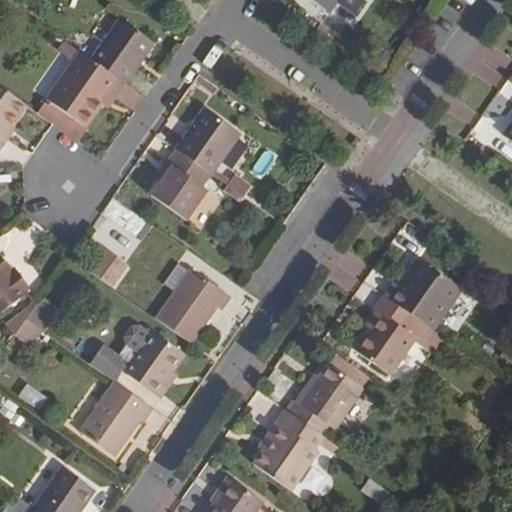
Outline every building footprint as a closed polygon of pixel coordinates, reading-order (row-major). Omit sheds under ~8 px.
[(348,25),(365,2),(366,0),(309,0),(330,14),(348,25)] [(154,44),(120,20),(91,60),(125,83),(154,44)] [(75,141),(86,126),(102,104),(100,103),(109,90),(116,96),(125,83),(91,60),(64,41),(56,53),(73,65),(47,101),(38,115),(53,125),(75,141)] [(381,53),(368,71),(383,82),(396,63),(381,53)] [(146,98),(125,83),(116,96),(114,99),(134,114),(146,98)] [(0,148),(4,143),(1,140),(12,126),(27,107),(0,87),(0,148)] [(116,96),(109,90),(100,103),(102,104),(108,108),(114,99),(116,96)] [(205,109),(176,150),(212,175),(215,170),(240,134),(205,109)] [(15,128),(12,126),(1,140),(4,143),(15,128)] [(207,191),(203,188),(212,175),(176,150),(168,163),(173,166),(164,180),(152,197),(186,221),(207,191)] [(173,166),(168,163),(158,175),(164,180),(173,166)] [(227,186),(243,197),(251,186),(234,174),(230,181),(215,170),(212,175),(227,186)] [(239,203),(243,197),(227,186),(222,192),(239,203)] [(88,240),(81,250),(94,260),(88,271),(113,288),(128,266),(104,248),(102,250),(88,240)] [(14,266),(9,269),(0,255),(0,314),(28,294),(27,292),(30,289),(14,266)] [(394,285),(384,299),(423,325),(428,329),(433,332),(462,291),(417,260),(398,288),(394,285)] [(174,293),(156,319),(192,344),(218,308),(222,311),(231,298),(191,269),(189,273),(177,264),(163,285),(174,293)] [(355,351),(389,376),(415,342),(418,337),(416,336),(423,325),(384,299),(376,311),(381,315),(370,330),(355,351)] [(31,302),(20,312),(26,320),(35,307),(31,302)] [(35,307),(26,320),(39,329),(43,331),(51,319),(35,307)] [(381,315),(376,311),(365,326),(370,330),(381,315)] [(20,312),(4,322),(15,336),(26,320),(20,312)] [(39,329),(26,320),(15,336),(28,345),(39,329)] [(428,329),(423,325),(416,336),(418,337),(415,342),(432,354),(443,339),(433,332),(428,329)] [(116,383),(122,373),(156,397),(173,372),(184,355),(151,332),(150,334),(139,326),(131,326),(123,337),(126,346),(118,357),(102,346),(89,364),(115,383),(116,383)] [(334,355),(327,366),(363,390),(370,380),(334,355)] [(309,383),(295,403),(330,427),(335,430),(363,390),(327,366),(319,377),(313,386),(309,383)] [(179,376),(173,372),(156,397),(162,401),(179,376)] [(319,377),(315,374),(309,383),(313,386),(319,377)] [(30,381),(18,390),(33,410),(45,402),(30,381)] [(140,421),(143,424),(153,410),(116,383),(115,383),(79,433),(114,458),(140,421)] [(7,400),(0,408),(0,413),(10,421),(19,409),(7,400)] [(295,403),(288,413),(322,438),(330,427),(295,403)] [(318,451),(315,449),(322,438),(288,413),(284,410),(275,424),(281,427),(264,451),(254,465),(290,490),(318,451)] [(281,427),(275,424),(258,447),(264,451),(281,427)] [(339,449),(322,438),(318,444),(334,456),(339,449)] [(311,489),(321,494),(329,478),(308,467),(296,491),(307,497),(311,489)] [(81,511),(96,491),(63,468),(34,509),(37,511),(81,511)] [(231,481),(226,477),(209,502),(214,505),(231,481)] [(377,502),(385,489),(368,478),(360,491),(377,502)] [(231,481),(214,505),(209,511),(255,511),(262,502),(231,481)]
